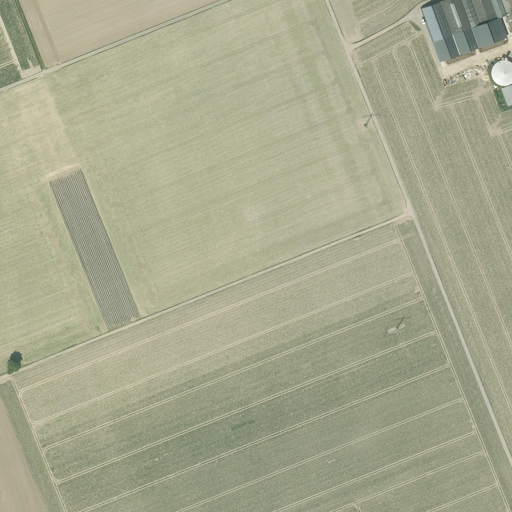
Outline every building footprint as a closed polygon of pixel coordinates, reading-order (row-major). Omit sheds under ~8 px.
[(471,27),(461,0),(444,0),(440,2),(452,35),(471,27)] [(470,0),(461,0),(471,27),(480,24),(470,0)] [(490,0),(470,0),(480,24),(497,18),(497,17),(490,0)] [(490,0),(497,17),(505,14),(500,0),(490,0)] [(511,0),(500,0),(505,14),(511,32),(511,0)] [(440,2),(420,9),(433,42),(452,35),(440,2)] [(478,40),(459,47),(479,47),(492,42),(491,36),(489,37),(483,39),(481,39),(477,40),(478,40)] [(503,62),(505,68),(492,71),(493,76),(492,76),(494,86),(511,82),(511,67),(510,60),(503,62)]
